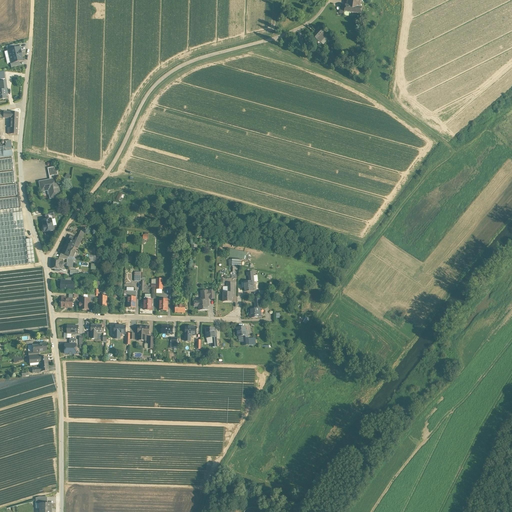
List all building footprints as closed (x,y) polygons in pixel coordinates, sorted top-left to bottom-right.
[(361,0),(351,0),(351,1),(348,0),(346,0),(345,6),(341,5),(340,6),(340,7),(340,11),(348,12),(361,15),(362,8),(360,8),(361,0)] [(325,34),(319,29),(313,36),(319,41),(322,38),(325,34)] [(10,57),(21,54),(19,48),(14,49),(8,50),(10,57)] [(18,113),(10,112),(10,119),(10,128),(8,128),(8,134),(17,134),(17,128),(18,128),(18,113)] [(5,146),(0,146),(0,157),(13,156),(11,141),(5,141),(5,146)] [(13,158),(0,159),(0,170),(14,169),(13,158)] [(56,167),(48,168),(49,176),(58,174),(56,167)] [(14,171),(0,172),(0,184),(15,182),(14,171)] [(58,174),(49,176),(50,180),(39,182),(41,192),(49,191),(50,199),(60,197),(57,179),(59,179),(58,174)] [(16,184),(0,185),(0,197),(17,196),(16,184)] [(17,197),(0,198),(0,210),(18,208),(17,197)] [(0,210),(0,267),(28,264),(25,240),(22,208),(0,210)] [(53,212),(45,213),(46,217),(47,220),(51,219),(52,219),(51,216),(54,215),(53,212)] [(47,220),(42,221),(43,227),(42,227),(41,228),(42,231),(43,232),(44,232),(54,230),(51,219),(47,220)] [(78,247),(81,240),(77,238),(74,237),(71,236),(69,236),(68,239),(66,244),(73,247),(74,246),(78,247)] [(32,239),(25,240),(28,264),(35,263),(32,239)] [(72,250),(73,247),(66,244),(61,253),(69,257),(74,257),(76,252),(76,251),(72,250)] [(229,257),(245,260),(247,252),(230,249),(229,257)] [(61,261),(53,260),(52,269),(55,269),(55,271),(60,272),(60,269),(63,269),(63,267),(63,263),(63,262),(61,262),(61,261)] [(72,282),(62,281),(61,289),(69,290),(70,291),(71,291),(72,290),(72,288),(71,287),(72,282),(74,282),(74,279),(72,279),(72,282)] [(249,282),(244,283),(245,292),(253,291),(252,287),(254,287),(253,282),(249,282)] [(136,291),(126,291),(125,297),(128,297),(128,308),(135,308),(136,297),(136,291)] [(204,300),(198,301),(194,302),(195,307),(199,306),(199,310),(208,310),(207,306),(208,306),(208,296),(207,293),(207,291),(201,291),(202,295),(203,295),(204,300)] [(229,293),(223,293),(223,302),(232,302),(231,298),(233,298),(233,293),(229,293)] [(151,294),(145,294),(145,300),(144,300),(144,310),(152,310),(152,300),(151,300),(151,294)] [(107,296),(99,296),(99,307),(107,307),(107,296)] [(88,299),(80,299),(80,310),(89,310),(89,303),(90,299),(88,299)] [(256,309),(250,309),(251,318),(259,317),(259,314),(260,314),(260,308),(256,309)] [(102,325),(91,325),(91,332),(91,339),(96,339),(96,333),(102,333),(102,325)] [(149,327),(138,326),(138,340),(146,341),(146,334),(149,334),(149,327)] [(196,327),(186,327),(185,339),(190,340),(190,338),(196,338),(196,335),(196,332),(197,332),(197,330),(196,330),(196,327)] [(245,327),(237,328),(238,337),(243,336),(247,336),(247,331),(245,331),(245,327)] [(214,328),(206,329),(207,338),(212,337),(216,337),(215,332),(214,332),(214,328)] [(45,343),(37,344),(37,346),(32,347),(33,352),(33,353),(38,352),(46,351),(45,343)] [(70,345),(65,345),(65,354),(76,354),(76,345),(70,345)] [(39,355),(29,356),(30,363),(39,362),(39,358),(39,355)] [(48,364),(39,365),(40,368),(32,369),(32,373),(40,372),(48,371),(48,364)]
